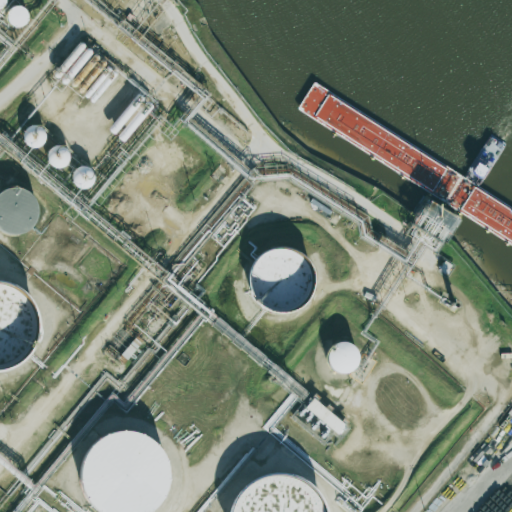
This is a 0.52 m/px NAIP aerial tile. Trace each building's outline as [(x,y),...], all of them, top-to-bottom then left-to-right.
[(18,26),(15,26),(12,25),(9,23),(7,20),(6,17),(7,13),(8,10),(10,7),(14,6),(17,5),(20,6),(23,8),(26,10),(27,13),(27,17),(26,20),(24,23),(22,25),(18,26)] [(35,150),(40,149),(44,146),(47,142),(48,137),(47,132),(44,128),(39,126),(35,125),(30,127),(27,129),(25,133),(24,138),(25,142),(27,146),(31,149),(35,150)] [(58,170),(63,169),(68,167),(71,162),(71,157),(70,152),(67,148),(62,146),(58,146),(54,147),(50,150),(48,154),(47,158),(48,162),(50,166),(54,169),(58,170)] [(82,189),(87,189),(91,186),(94,182),(95,177),(94,172),(91,168),(86,165),(82,165),(77,166),(74,169),(72,173),(71,177),(72,182),(74,185),(78,188),(82,189)] [(0,194),(1,193),(7,190),(15,189),(22,191),(28,195),(33,201),(36,208),(36,215),(33,223),(28,228),(22,232),(14,234),(7,233),(0,230),(0,194)] [(249,267),(255,257),(264,250),(275,246),(287,246),(298,249),(308,256),(314,266),(317,277),(317,289),(312,300),(304,309),(294,314),(283,317),(271,315),(260,310),(252,301),(247,290),(246,279),(249,267)] [(0,285),(7,287),(19,294),(28,304),(33,317),(34,330),(31,344),(24,355),(13,364),(1,369),(0,369),(0,285)] [(337,375),(344,375),(350,373),(355,368),(358,362),(358,356),(356,350),(351,345),(345,342),(339,342),(333,344),(328,349),(325,355),(325,361),(327,367),(332,372),(337,375)] [(305,407),(313,397),(345,424),(337,434),(305,407)] [(79,465),(85,451),(95,440),(108,432),(123,429),(138,431),(151,438),(162,449),(168,463),(169,478),(166,493),(158,505),(149,511),(97,511),(91,507),(82,494),(78,480),(79,465)] [(325,511),(325,508),(317,494),(306,483),(292,476),(276,474),(260,478),(247,486),(237,499),(231,511),(325,511)]
